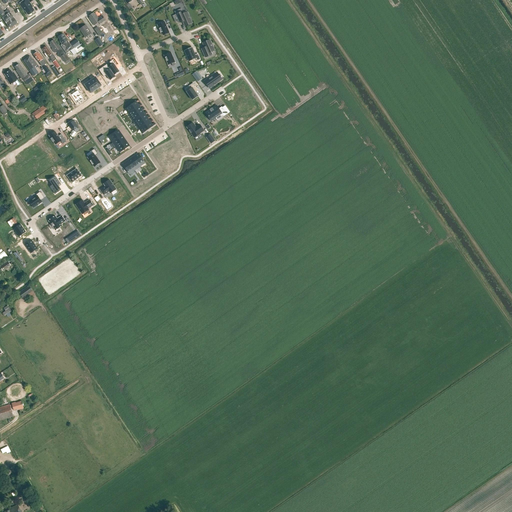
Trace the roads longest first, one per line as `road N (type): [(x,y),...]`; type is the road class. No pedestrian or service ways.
road 1 (track): [(286,0),(511,330)]
road 2 (track): [(511,298),(306,0)]
road 3 (residential): [(168,124),(29,220),(43,243)]
road 4 (residential): [(0,70),(105,0)]
